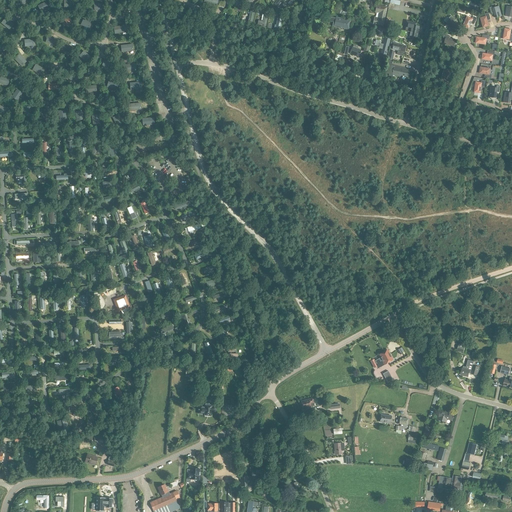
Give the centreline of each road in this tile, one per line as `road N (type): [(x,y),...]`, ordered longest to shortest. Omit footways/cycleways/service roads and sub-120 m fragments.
road 1 (unclassified): [(177,66),(208,180),(273,253),(327,351)]
road 2 (unclassified): [(13,490),(132,475),(227,431),(267,391)]
road 3 (unclassified): [(406,123),(236,68),(177,66)]
road 4 (unclassified): [(511,408),(439,385),(390,316)]
road 5 (residential): [(330,511),(267,391)]
road 6 (unclassified): [(406,123),(432,0)]
